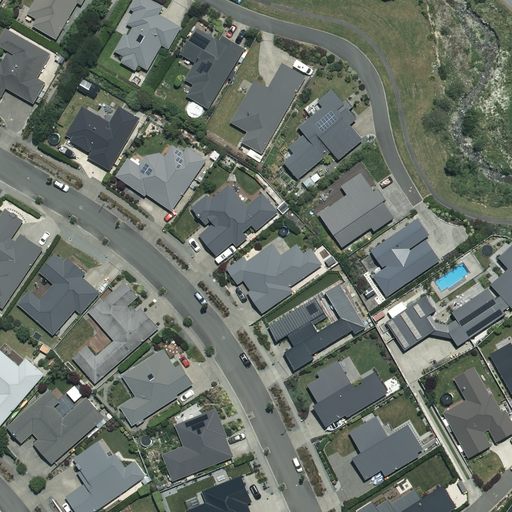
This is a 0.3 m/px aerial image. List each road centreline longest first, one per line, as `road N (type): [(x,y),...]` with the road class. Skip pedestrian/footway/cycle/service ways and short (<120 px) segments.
road 1 (residential): [(0,163),(112,229),(190,301),(248,383),(308,511)]
road 2 (residential): [(415,201),(386,143),(375,89),(348,50),(209,0)]
